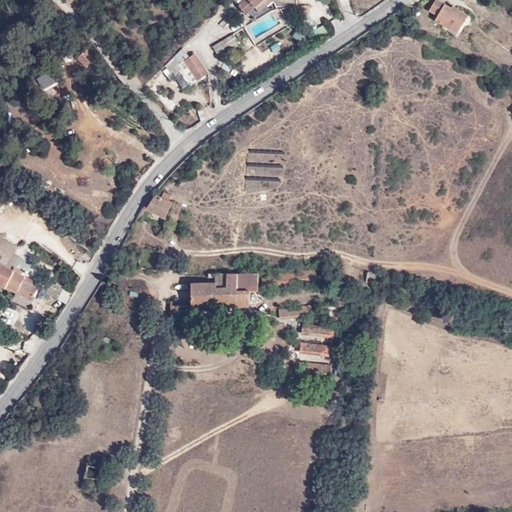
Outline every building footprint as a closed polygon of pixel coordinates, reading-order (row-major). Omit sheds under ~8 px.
[(241,0),(235,5),(243,15),(261,0),(241,0)] [(454,4),(452,7),(441,0),(437,0),(431,9),(439,14),(437,18),(459,31),(465,22),(466,23),(469,24),(471,23),(473,21),(473,19),(473,16),(471,15),(454,4)] [(327,25),(310,29),(312,38),(329,34),(327,25)] [(236,34),(215,47),(224,61),(244,48),(236,34)] [(78,59),(90,69),(98,59),(86,49),(78,59)] [(197,77),(207,69),(195,51),(184,58),(197,77)] [(164,192),(161,197),(153,192),(142,205),(163,218),(172,203),(168,201),(170,196),(164,192)] [(21,247),(1,235),(0,237),(0,284),(19,294),(15,302),(31,309),(41,287),(26,280),(27,277),(16,272),(24,258),(18,255),(21,247)] [(263,276),(263,283),(327,275),(326,267),(263,276)] [(257,287),(257,272),(257,270),(214,271),(214,280),(191,280),(191,303),(249,301),(249,287),(257,287)] [(59,296),(63,286),(52,277),(47,290),(59,296)] [(65,283),(52,277),(63,286),(65,283)] [(183,318),(182,303),(170,304),(170,318),(183,318)] [(309,308),(308,305),(279,307),(279,315),(309,314),(310,318),(326,317),(325,307),(309,308)] [(303,322),(301,331),(331,336),(333,326),(303,322)] [(329,355),(330,345),(301,341),(300,351),(329,355)] [(281,358),(288,365),(295,356),(288,349),(281,358)] [(327,377),(328,366),(299,362),(298,372),(327,377)]
